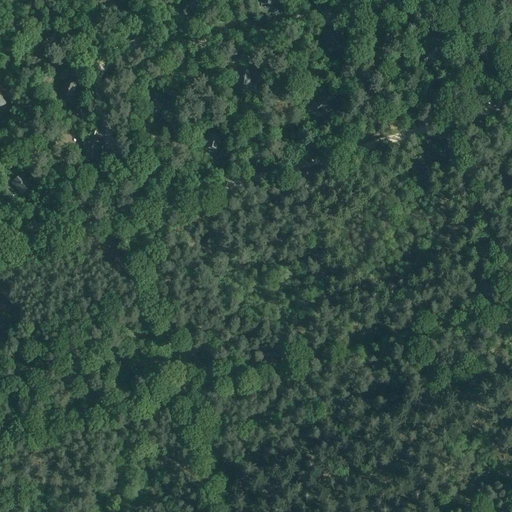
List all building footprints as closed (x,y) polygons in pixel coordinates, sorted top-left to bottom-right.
[(197,7),(189,0),(185,0),(178,8),(188,17),(197,7)] [(339,43),(336,27),(322,29),(324,46),(339,43)] [(57,42),(49,31),(38,39),(46,50),(57,42)] [(441,54),(430,44),(419,56),(430,66),(441,54)] [(252,73),(239,70),(237,83),(250,85),(252,73)] [(78,85),(65,82),(61,95),(74,99),(78,85)] [(335,103),(324,92),(313,104),(323,114),(335,103)] [(161,95),(148,95),(148,108),(161,108),(161,95)] [(221,137),(209,134),(205,147),(218,150),(221,137)] [(87,140),(84,154),(98,157),(101,144),(87,140)] [(22,174),(12,183),(21,194),(31,185),(22,174)]
